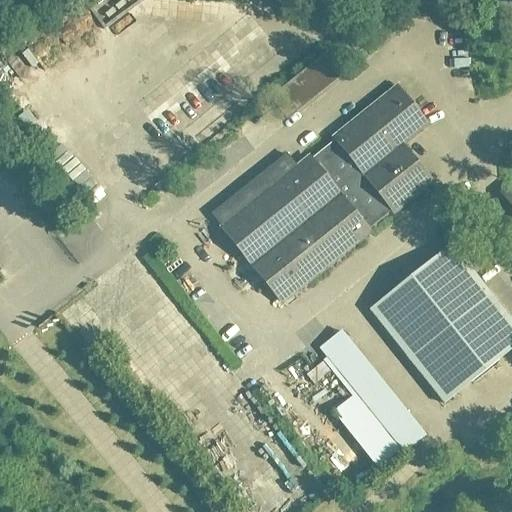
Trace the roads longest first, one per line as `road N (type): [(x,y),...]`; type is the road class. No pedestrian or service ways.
road 1 (unknown): [(138,242),(64,108),(62,71),(212,0)]
road 2 (unknown): [(335,290),(453,438)]
road 3 (unknown): [(138,242),(11,320)]
